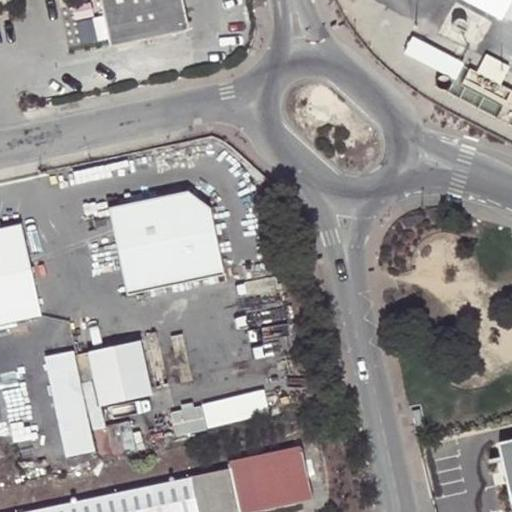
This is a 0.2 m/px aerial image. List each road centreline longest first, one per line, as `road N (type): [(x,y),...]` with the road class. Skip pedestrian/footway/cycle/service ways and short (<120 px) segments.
road 1 (tertiary): [(401,511),(355,294)]
road 2 (unclassified): [(0,150),(178,111)]
road 3 (tertiary): [(379,186),(427,179),(511,197)]
road 4 (tertiary): [(511,186),(399,133)]
